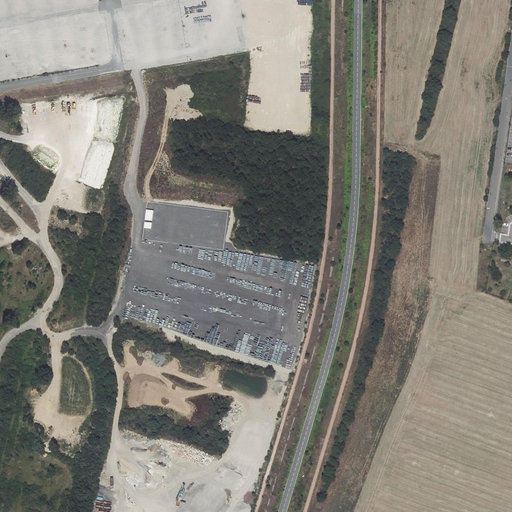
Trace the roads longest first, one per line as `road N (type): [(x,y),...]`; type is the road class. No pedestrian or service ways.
road 1 (tertiary): [(357,0),(347,267),(281,511)]
road 2 (track): [(9,210),(59,273),(39,319),(47,333),(108,332),(120,293),(138,284),(218,303)]
road 3 (unclassified): [(511,57),(486,236)]
road 4 (track): [(0,164),(43,216),(35,238),(0,245)]
